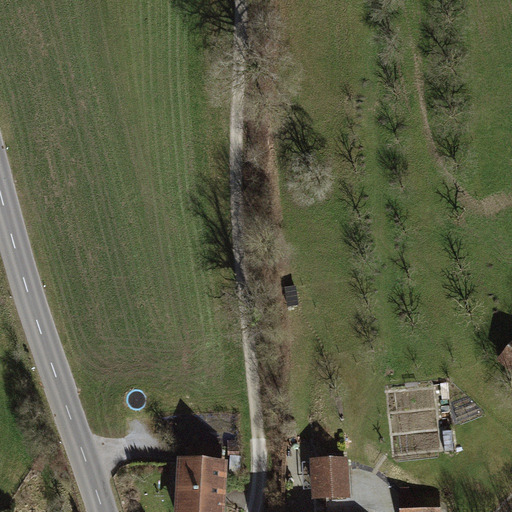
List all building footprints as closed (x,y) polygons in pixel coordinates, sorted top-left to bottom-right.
[(511,368),(511,345),(501,359),(511,368)] [(427,429),(396,436),(400,453),(431,446),(427,429)] [(221,448),(191,446),(190,464),(183,463),(180,511),(219,511),(220,504),(218,504),(219,487),(221,487),(222,466),(220,466),(221,448)] [(345,460),(316,462),(318,498),(347,496),(345,460)] [(438,511),(437,495),(401,497),(402,511),(438,511)]
